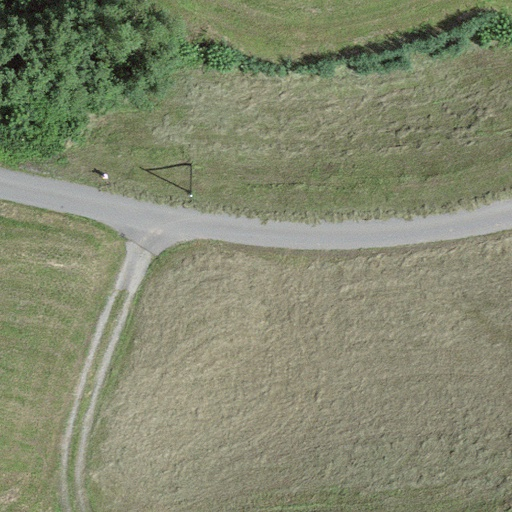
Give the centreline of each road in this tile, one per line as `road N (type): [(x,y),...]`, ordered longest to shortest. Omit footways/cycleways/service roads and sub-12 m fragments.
road 1 (unclassified): [(511,214),(378,234),(306,234),(157,218),(0,184)]
road 2 (track): [(157,218),(79,421),(68,469),(74,511)]
